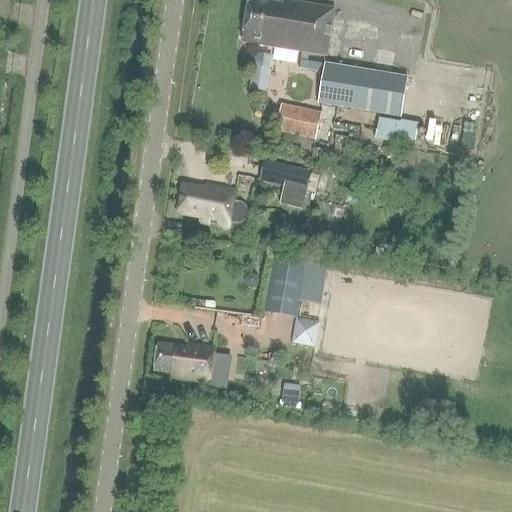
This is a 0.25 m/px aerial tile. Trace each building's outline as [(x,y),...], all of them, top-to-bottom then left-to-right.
[(307,63),(309,54),(326,57),(334,10),(281,2),(281,4),(267,2),(266,0),(249,0),(242,43),(301,53),(300,61),(307,63)] [(317,105),(401,119),(407,79),(307,63),(300,61),(298,71),(322,75),(317,105)] [(268,81),(251,78),(249,90),(266,93),(268,81)] [(321,115),(281,106),(275,130),(315,139),(321,115)] [(373,141),(412,147),(416,123),(377,117),(373,141)] [(263,161),(259,181),(305,191),(310,172),(263,161)] [(179,213),(201,217),(200,223),(229,228),(230,223),(239,225),(246,220),(247,212),(242,205),(234,204),(236,192),(206,186),(205,190),(183,186),(179,213)] [(327,225),(323,239),(338,243),(342,228),(327,225)] [(396,256),(399,244),(380,240),(377,252),(396,256)] [(299,302),(306,266),(274,260),(265,311),(296,317),(299,302)] [(258,280),(255,276),(250,275),(246,279),(245,284),(248,288),(254,289),(258,286),(258,280)] [(294,319),(293,344),(316,345),(318,320),(294,319)] [(157,344),(153,373),(172,376),(171,379),(208,384),(208,388),(226,390),(229,368),(224,367),(226,358),(213,356),(215,348),(187,344),(186,348),(157,344)] [(280,369),(240,365),(237,400),(257,402),(258,391),(278,393),(280,369)] [(297,404),(297,384),(280,384),(280,404),(297,404)]
